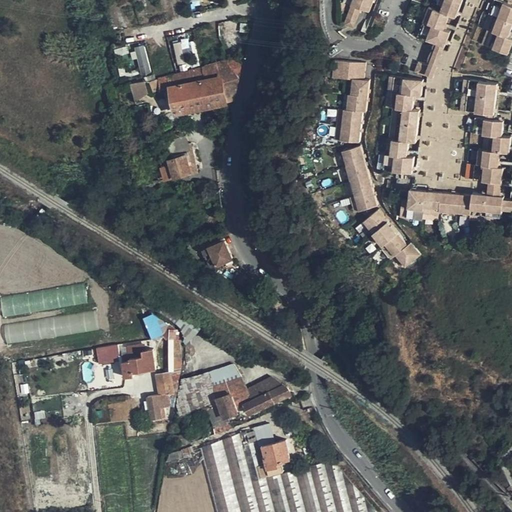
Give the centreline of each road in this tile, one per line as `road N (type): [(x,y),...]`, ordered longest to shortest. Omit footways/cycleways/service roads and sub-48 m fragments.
road 1 (tertiary): [(270,0),(231,152),(236,222),(250,256),(309,336),(335,427),(404,511)]
road 2 (unknown): [(312,344),(359,373),(508,511)]
road 3 (track): [(230,176),(19,212)]
road 4 (unknown): [(390,33),(438,57),(446,75),(445,151)]
road 5 (residential): [(332,0),(336,31),(359,45),(390,33),(404,0)]
road 6 (unknown): [(266,14),(141,31)]
